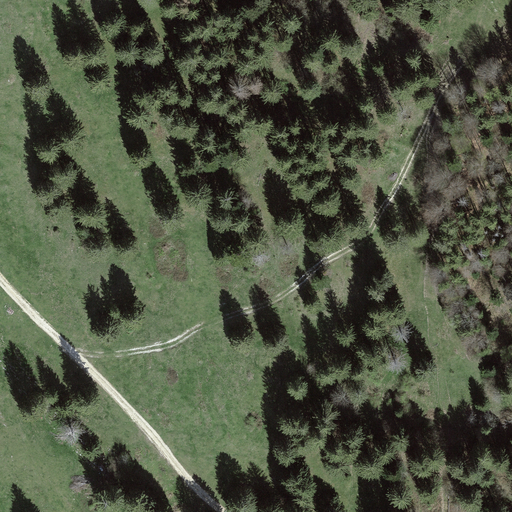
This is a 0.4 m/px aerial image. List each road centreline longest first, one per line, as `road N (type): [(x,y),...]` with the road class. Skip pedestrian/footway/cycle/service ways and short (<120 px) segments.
road 1 (track): [(75,355),(156,351),(185,341),(214,321),(279,301),(360,245),(401,185),(487,0)]
road 2 (track): [(224,511),(119,393),(0,278)]
